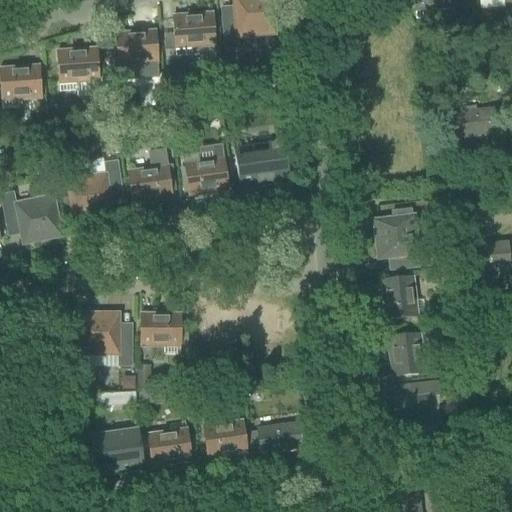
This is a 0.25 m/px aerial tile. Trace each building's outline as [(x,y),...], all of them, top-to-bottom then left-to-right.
[(232,0),(233,17),(221,18),(223,51),(236,51),(235,37),(274,35),(271,0),(232,0)] [(413,0),(415,20),(431,19),(431,11),(454,9),(452,0),(413,0)] [(164,37),(163,37),(165,58),(166,58),(167,58),(175,58),(191,56),(191,49),(214,47),(211,15),(172,18),(174,36),(164,37)] [(115,36),(118,75),(134,74),(134,66),(157,65),(154,33),(115,36)] [(59,93),(75,92),(75,84),(97,82),(95,51),(56,53),(59,93)] [(0,92),(1,111),(17,110),(17,102),(40,101),(38,68),(0,70),(0,92)] [(237,80),(232,95),(246,100),(251,85),(237,80)] [(450,116),(451,120),(453,140),(498,135),(497,130),(505,129),(503,111),(495,112),(495,110),(450,116)] [(192,121),(173,124),(174,134),(180,134),(181,140),(194,138),(192,121)] [(112,134),(95,137),(96,144),(99,143),(100,151),(114,149),(114,153),(117,152),(115,137),(112,138),(112,134)] [(267,153),(234,158),(238,188),(238,191),(256,189),(284,185),(289,184),(286,164),(282,165),(281,158),(285,157),(283,141),(266,144),(267,153)] [(150,171),(127,174),(132,206),(171,200),(170,194),(174,193),(171,167),(166,168),(165,161),(164,153),(148,155),(149,163),(150,171)] [(184,170),(180,171),(183,196),(188,195),(188,198),(227,192),(222,160),(199,164),(198,156),(182,158),(184,170)] [(109,198),(121,196),(116,164),(104,165),(105,177),(67,182),(72,222),(111,217),(109,198)] [(18,228),(20,236),(22,246),(60,238),(52,199),(14,206),(12,195),(0,197),(0,201),(6,230),(18,228)] [(417,256),(413,217),(411,217),(410,211),(408,211),(391,213),(392,220),(373,222),(377,261),(396,259),(397,271),(430,267),(429,255),(417,256)] [(511,264),(511,248),(508,249),(507,244),(463,248),(465,272),(510,268),(510,265),(511,264)] [(412,279),(400,281),(380,283),(385,322),(424,317),(422,301),(414,302),(412,279)] [(118,335),(118,326),(118,316),(79,316),(79,356),(117,356),(117,368),(130,368),(130,335),(118,335)] [(163,356),(179,356),(179,316),(140,316),(140,348),(163,348),(163,356)] [(386,340),(391,379),(423,375),(420,352),(428,351),(426,335),(386,340)] [(135,390),(149,390),(149,366),(135,366),(135,390)] [(122,379),(122,391),(134,391),(134,379),(122,379)] [(404,400),(396,401),(386,402),(390,441),(430,436),(426,397),(437,396),(436,384),(403,388),(404,400)] [(85,391),(86,402),(96,401),(95,390),(85,391)] [(261,393),(251,394),(252,403),(263,402),(261,393)] [(135,394),(114,395),(114,407),(135,406),(135,394)] [(300,424),(255,430),(255,432),(248,433),(250,451),(259,450),(259,455),(304,449),(302,440),(314,438),(311,414),(299,416),(300,424)] [(202,421),(207,460),(246,455),(242,423),(219,426),(218,419),(202,421)] [(146,437),(151,468),(190,463),(184,424),(168,426),(169,434),(146,437)] [(473,425),(460,427),(462,441),(474,440),(473,425)] [(142,469),(137,433),(118,436),(88,440),(94,477),(142,470),(142,469)] [(418,511),(418,501),(415,481),(391,484),(393,511),(418,511)]
